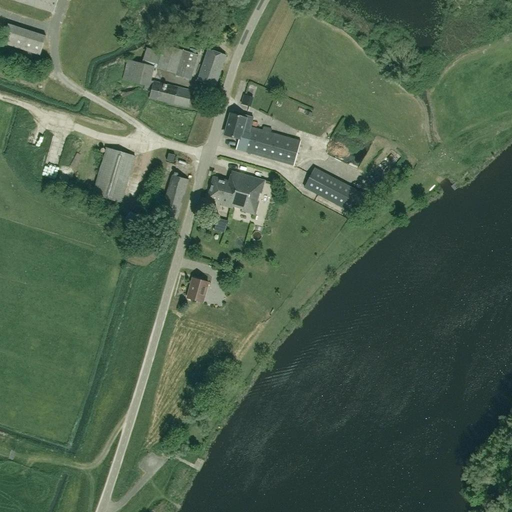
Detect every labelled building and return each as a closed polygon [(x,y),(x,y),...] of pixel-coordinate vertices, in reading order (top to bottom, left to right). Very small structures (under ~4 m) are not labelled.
[(13,0),(53,12),(57,0),(13,0)] [(40,55),(46,36),(8,24),(2,43),(40,55)] [(176,74),(183,50),(164,44),(161,53),(146,48),(142,63),(154,66),(176,74)] [(215,86),(226,55),(207,49),(197,80),(215,86)] [(190,80),(198,55),(183,50),(176,74),(176,75),(190,80)] [(154,66),(142,63),(128,60),(123,80),(145,85),(144,89),(151,91),(153,81),(150,81),(154,66)] [(187,107),(191,92),(191,91),(153,81),(151,91),(149,98),(187,107)] [(293,166),(301,141),(271,132),(272,129),(264,126),(263,130),(251,126),(253,117),(245,115),(245,117),(231,113),(225,135),(239,139),(236,149),(293,166)] [(121,203),(135,156),(107,148),(93,194),(121,203)] [(173,162),(175,155),(169,153),(167,161),(173,162)] [(363,194),(314,168),(304,187),(353,213),(363,194)] [(261,193),(265,181),(232,171),(231,171),(228,182),(213,177),(208,199),(221,203),(220,205),(221,206),(221,205),(255,215),(259,202),(258,201),(260,193),(261,193)] [(176,222),(188,180),(172,175),(163,207),(166,208),(163,218),(176,222)] [(145,218),(160,224),(164,212),(149,207),(145,218)] [(129,214),(124,220),(134,227),(139,220),(129,214)] [(225,232),(227,222),(217,219),(214,229),(225,232)] [(202,302),(208,283),(210,283),(192,278),(187,298),(202,302)]
